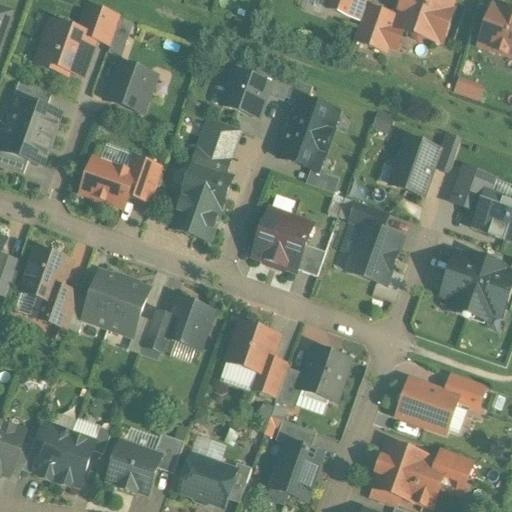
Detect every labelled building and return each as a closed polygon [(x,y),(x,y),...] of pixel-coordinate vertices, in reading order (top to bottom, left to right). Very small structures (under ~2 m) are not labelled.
[(333,0),(333,1),(329,12),(359,22),(366,0),(333,0)] [(453,0),(404,0),(397,20),(387,48),(388,48),(397,51),(403,33),(437,45),(438,43),(443,44),(453,14),(449,12),(453,0)] [(0,53),(14,14),(0,8),(0,53)] [(397,20),(366,9),(354,43),(385,54),(388,48),(387,48),(397,20)] [(121,22),(92,11),(84,36),(93,40),(93,41),(111,48),(121,22)] [(511,17),(498,12),(485,49),(511,59),(511,17)] [(134,27),(121,22),(111,48),(108,55),(122,60),(134,27)] [(84,36),(56,27),(48,49),(44,47),(37,66),(67,77),(68,73),(82,78),(89,56),(88,54),(93,41),(93,40),(84,36)] [(155,80),(119,67),(106,103),(143,116),(155,80)] [(271,89),(234,76),(223,109),(260,122),(267,100),(271,89)] [(275,78),(271,89),(267,100),(284,105),(292,84),(275,78)] [(52,97),(19,85),(12,104),(18,106),(19,102),(47,112),(52,97)] [(47,112),(19,102),(18,106),(10,128),(52,142),(55,136),(54,136),(60,117),(47,112)] [(302,105),(281,162),(319,175),(339,119),(302,105)] [(240,134),(210,123),(201,149),(231,160),(240,134)] [(52,142),(10,128),(3,149),(2,153),(29,163),(42,167),(49,148),(50,149),(52,142)] [(461,142),(449,138),(443,155),(455,159),(461,142)] [(439,153),(408,142),(392,188),(423,199),(439,153)] [(29,163),(2,153),(3,149),(0,147),(0,169),(24,178),(29,163)] [(231,160),(201,149),(194,168),(224,179),(231,160)] [(444,155),(438,172),(448,176),(455,159),(444,155)] [(111,164),(102,161),(98,163),(94,162),(82,196),(93,200),(94,203),(108,207),(111,206),(124,210),(128,197),(136,177),(130,175),(113,169),(111,164)] [(163,172),(135,161),(130,175),(136,177),(128,197),(151,205),(163,172)] [(224,179),(194,168),(184,197),(185,197),(220,210),(222,210),(232,181),(224,179)] [(472,234),(511,247),(511,201),(493,195),(497,183),(463,171),(451,206),(478,216),(472,234)] [(220,210),(185,197),(173,231),(208,243),(220,210)] [(389,216),(357,205),(350,225),(363,229),(364,228),(382,235),(389,216)] [(313,228),(270,213),(254,258),(296,274),(297,272),(306,248),(313,228)] [(382,235),(364,228),(363,229),(348,273),(385,287),(391,272),(392,273),(398,258),(396,257),(401,242),(382,235)] [(326,255),(306,248),(297,272),(318,279),(326,255)] [(70,265),(36,252),(22,294),(45,302),(56,306),(61,291),(70,265)] [(471,261),(457,256),(451,270),(450,270),(446,283),(447,283),(442,297),(453,302),(450,310),(468,316),(467,321),(468,321),(469,317),(488,323),(491,315),(502,319),(507,304),(508,304),(511,293),(511,291),(511,292),(511,289),(511,275),(510,275),(502,272),(503,269),(472,258),(471,261)] [(0,258),(0,259),(0,296),(7,299),(19,265),(0,258)] [(125,284),(101,275),(84,322),(109,331),(125,284)] [(150,292),(125,284),(109,331),(133,339),(150,292)] [(61,291),(56,306),(45,302),(38,321),(68,332),(80,298),(61,291)] [(213,315),(179,303),(173,321),(166,340),(167,341),(199,352),(213,315)] [(155,314),(143,348),(162,355),(167,341),(166,340),(173,321),(155,314)] [(256,331),(240,326),(227,365),(262,377),(265,378),(271,361),(279,339),(265,335),(264,333),(258,330),(256,331)] [(350,363),(315,351),(306,377),(301,392),(302,393),(336,405),(350,363)] [(271,361),(265,378),(262,377),(256,394),(277,401),(288,371),(289,367),(271,361)] [(277,401),(276,405),(295,411),(302,393),(301,392),(306,377),(288,371),(277,401)] [(484,390),(454,380),(454,379),(452,378),(446,396),(459,401),(457,406),(476,413),(478,414),(486,390),(484,390)] [(446,396),(412,384),(410,383),(398,420),(446,438),(457,406),(459,401),(446,396)] [(317,435),(283,423),(276,443),(286,447),(286,446),(310,454),(317,435)] [(0,426),(0,427),(0,475),(7,478),(8,477),(15,456),(19,445),(23,434),(0,426)] [(73,437),(50,429),(45,445),(41,456),(35,473),(43,476),(42,480),(51,483),(53,479),(57,481),(73,437)] [(112,434),(100,430),(95,445),(96,445),(93,454),(104,458),(112,434)] [(95,445),(73,437),(57,481),(62,483),(61,486),(70,490),(72,486),(80,489),(93,454),(96,445),(95,445)] [(185,445),(161,437),(154,457),(161,459),(157,471),(174,477),(185,445)] [(45,445),(33,441),(31,449),(29,452),(41,456),(45,445)] [(31,449),(19,445),(15,456),(27,460),(29,452),(31,449)] [(154,457),(122,445),(108,483),(120,487),(119,490),(135,495),(136,493),(148,497),(157,471),(161,459),(154,457)] [(310,454),(286,446),(286,447),(271,490),(306,503),(322,459),(310,454)] [(439,465),(388,447),(383,461),(378,475),(378,476),(373,489),(374,490),(393,497),(402,500),(431,510),(443,478),(443,477),(447,468),(439,465)] [(473,463),(443,452),(439,465),(447,468),(443,477),(443,478),(445,477),(466,484),(473,463)] [(15,456),(8,477),(19,481),(27,460),(15,456)] [(235,474),(193,459),(181,493),(195,499),(197,501),(206,504),(208,503),(223,508),(233,482),(235,474)] [(252,471),(237,466),(235,474),(233,482),(247,486),(252,471)] [(247,486),(233,482),(226,501),(240,506),(247,486)] [(393,497),(374,490),(370,502),(389,509),(393,497)] [(402,500),(393,497),(389,509),(395,511),(397,511),(402,500)]
